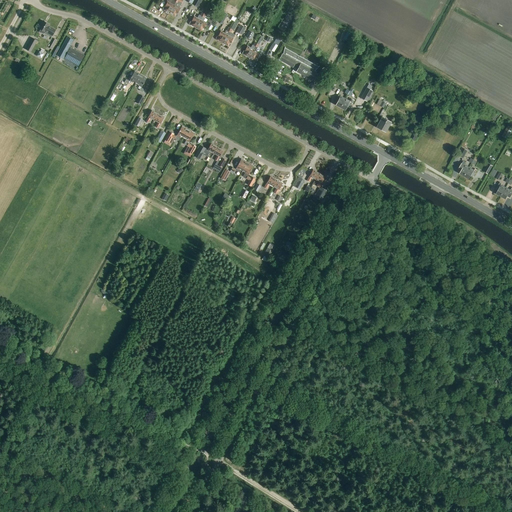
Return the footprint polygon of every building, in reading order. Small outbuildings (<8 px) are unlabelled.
[(167,0),(166,2),(167,2),(165,7),(164,6),(163,9),(164,10),(164,11),(169,14),(176,0),(167,0)] [(176,0),(169,14),(175,16),(177,17),(178,14),(177,14),(180,9),(179,8),(183,0),(176,0)] [(222,24),(228,15),(223,12),(218,22),(222,24)] [(196,28),(204,14),(202,13),(200,16),(198,15),(196,18),(194,17),(191,22),(191,21),(189,24),(191,25),(190,25),(196,28)] [(204,14),(196,28),(201,31),(203,28),(204,29),(205,26),(208,27),(210,24),(214,26),(219,17),(215,14),(211,21),(208,20),(206,24),(203,22),(204,19),(204,18),(206,15),(204,14)] [(47,35),(51,37),(55,30),(48,26),(49,25),(43,22),(42,21),(39,25),(41,26),(39,29),(40,30),(39,32),(43,35),(45,32),(48,34),(47,35)] [(246,28),(240,25),(236,32),(242,35),(246,28)] [(222,43),(230,29),(228,28),(225,34),(221,32),(218,36),(217,36),(216,38),(218,39),(217,40),(222,43)] [(230,29),(222,43),(228,46),(228,45),(230,46),(231,44),(231,43),(233,39),(229,36),(232,30),(230,29)] [(343,39),(347,42),(351,35),(346,32),(343,39)] [(67,36),(57,55),(63,59),(64,58),(79,66),(85,55),(70,47),(74,40),(67,36)] [(277,36),(273,43),(269,50),(274,52),(278,46),(277,46),(282,39),(277,36)] [(30,52),(36,41),(31,38),(25,50),(30,52)] [(249,58),(256,43),(254,42),(253,45),(252,45),(250,48),(247,46),(245,51),(244,51),(243,53),(244,54),(244,55),(249,58)] [(255,51),(258,45),(256,43),(249,58),(254,61),(255,60),(256,61),(258,58),(257,58),(260,53),(255,51)] [(285,47),(283,54),(282,54),(278,60),(292,68),(296,70),(295,72),(313,82),(314,81),(318,84),(322,76),(314,72),(319,66),(319,67),(285,48),(285,47)] [(136,83),(140,75),(137,73),(136,73),(136,74),(134,73),(129,81),(129,82),(126,80),(124,83),(127,85),(128,83),(130,84),(131,82),(133,83),(133,81),(136,83)] [(140,75),(136,83),(139,84),(138,86),(139,86),(138,88),(140,90),(139,91),(142,93),(144,90),(141,88),(146,79),(145,80),(144,79),(144,77),(140,75)] [(333,86),(335,83),(329,80),(325,87),(330,90),(332,86),(333,86)] [(125,88),(126,85),(119,81),(115,88),(120,90),(122,87),(125,88)] [(373,91),(366,88),(360,98),(367,102),(373,91)] [(335,105),(340,108),(345,99),(340,96),(341,95),(339,94),(335,100),(337,102),(335,105)] [(140,105),(144,98),(140,96),(136,103),(140,105)] [(386,103),(382,102),(383,99),(381,98),(380,100),(379,100),(377,105),(383,108),(386,103)] [(345,99),(340,108),(345,110),(347,107),(349,108),(351,103),(353,104),(354,101),(351,99),(349,102),(345,99)] [(154,121),(157,115),(151,111),(145,122),(148,123),(150,119),(154,121)] [(391,122),(382,117),(382,116),(380,114),(377,119),(380,121),(376,127),(385,133),(391,122)] [(157,115),(154,121),(158,123),(155,127),(158,129),(163,118),(157,115)] [(511,128),(507,126),(502,135),(508,139),(511,131),(511,128)] [(181,136),(183,138),(188,130),(184,128),(183,129),(181,128),(182,127),(176,137),(173,135),(174,134),(170,132),(165,141),(171,144),(174,139),(175,139),(178,141),(181,136)] [(188,130),(183,138),(186,139),(184,144),(187,146),(183,153),(190,157),(196,147),(192,145),(191,145),(188,144),(194,134),(193,135),(191,134),(192,132),(188,130)] [(160,143),(165,133),(161,131),(156,141),(160,143)] [(200,146),(194,157),(199,159),(202,154),(207,156),(210,152),(213,154),(217,148),(211,144),(207,150),(200,146)] [(217,148),(213,154),(217,156),(214,160),(217,162),(215,164),(222,168),(226,160),(220,157),(223,151),(217,148)] [(457,156),(463,159),(467,151),(462,148),(457,156)] [(243,171),(247,163),(243,161),(243,160),(242,162),(240,161),(241,160),(236,169),(235,170),(232,168),(230,170),(234,172),(235,170),(238,172),(240,169),(243,171)] [(459,174),(464,176),(469,167),(464,165),(466,163),(463,161),(458,169),(461,171),(459,174)] [(247,163),(243,171),(245,172),(242,177),(249,180),(246,185),(250,187),(255,179),(251,176),(250,178),(247,176),(253,166),(252,167),(250,166),(251,165),(247,163)] [(488,174),(492,167),(488,164),(484,172),(488,174)] [(469,167),(464,176),(469,179),(471,175),(473,177),(476,172),(477,170),(475,169),(474,171),(474,170),(469,167)] [(225,170),(220,179),(224,181),(229,172),(225,170)] [(315,180),(319,174),(313,170),(307,181),(309,182),(312,178),(315,180)] [(319,174),(315,180),(319,182),(316,187),(319,188),(315,194),(313,197),(321,201),(325,194),(326,195),(328,193),(326,192),(330,186),(327,184),(324,189),(319,187),(325,177),(319,174)] [(273,187),(276,180),(270,177),(264,188),(266,189),(269,185),(273,187)] [(298,177),(294,184),(293,187),(299,190),(305,181),(298,177)] [(276,180),(273,187),(276,189),(274,193),(276,195),(282,184),(276,180)] [(501,197),(506,188),(501,185),(502,184),(499,182),(496,189),(498,190),(496,194),(501,197)] [(262,186),(257,184),(253,190),(258,193),(262,186)] [(511,187),(510,190),(506,188),(501,197),(505,199),(507,196),(510,198),(511,193),(511,187)] [(273,224),(278,216),(273,213),(268,221),(273,224)] [(263,258),(266,259),(273,246),(269,244),(263,256),(263,258)]
